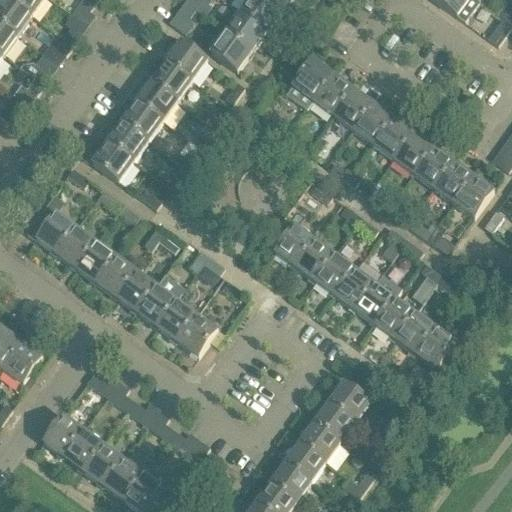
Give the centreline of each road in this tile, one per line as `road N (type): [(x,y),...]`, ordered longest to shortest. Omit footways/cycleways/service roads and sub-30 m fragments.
road 1 (residential): [(511,101),(483,141),(358,52),(394,0)]
road 2 (residential): [(0,207),(149,0)]
road 3 (residential): [(203,405),(258,446),(317,365),(262,326)]
road 4 (residential): [(0,470),(99,329)]
road 5 (residential): [(403,5),(511,80)]
road 6 (residential): [(99,329),(203,405)]
road 7 (residential): [(0,257),(99,329)]
